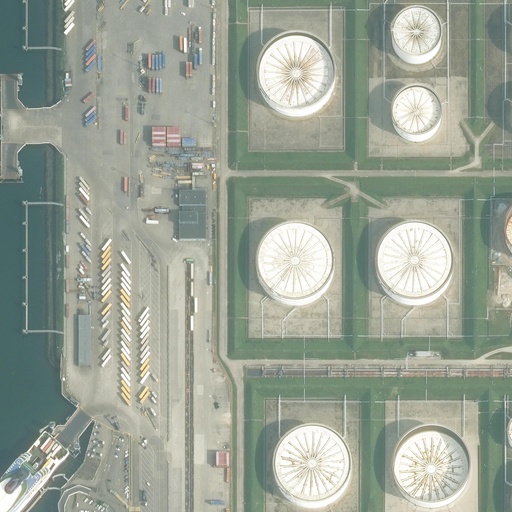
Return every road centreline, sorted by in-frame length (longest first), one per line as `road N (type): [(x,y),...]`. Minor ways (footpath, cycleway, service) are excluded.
road 1 (unknown): [(174,246),(197,253),(204,266),(210,511)]
road 2 (unknown): [(99,405),(96,183)]
road 3 (unknown): [(163,462),(175,412),(174,246)]
road 4 (unknown): [(132,419),(139,250),(119,211)]
road 5 (unknown): [(118,407),(119,211)]
road 6 (unknown): [(146,430),(153,268),(144,237)]
road 7 (unknown): [(103,27),(104,196)]
road 8 (unknown): [(96,183),(83,158),(82,27)]
road 9 (unknown): [(204,27),(200,117),(140,139)]
road 10 (unknown): [(164,54),(148,42),(138,51),(134,153)]
